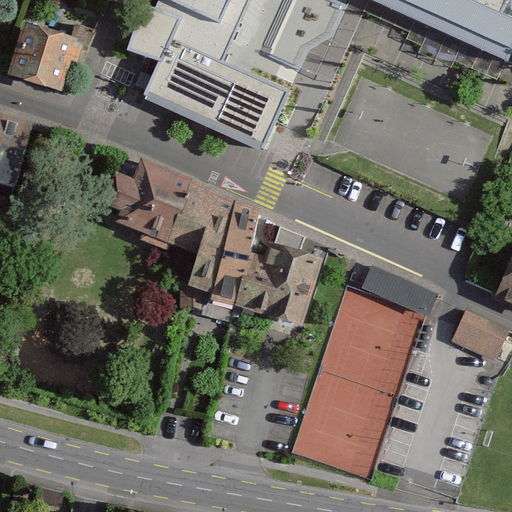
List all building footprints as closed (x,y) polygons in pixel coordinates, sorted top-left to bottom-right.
[(167,0),(161,16),(143,9),(130,52),(164,65),(150,98),(207,122),(267,147),(290,93),(229,67),(233,57),(257,0),(167,0)] [(299,0),(276,57),(300,68),(321,76),(351,3),(344,0),(299,0)] [(373,0),(372,4),(511,65),(511,61),(511,23),(505,20),(511,5),(511,4),(502,0),(373,0)] [(78,41),(27,24),(10,74),(61,91),(78,41)] [(31,126),(0,119),(0,179),(18,184),(31,126)] [(122,227),(172,245),(194,184),(143,166),(138,182),(118,175),(107,205),(118,209),(127,213),(122,227)] [(260,211),(194,184),(172,245),(201,255),(207,238),(244,252),(260,211)] [(269,261),(244,252),(207,238),(201,255),(189,287),(252,309),(269,261)] [(269,261),(252,309),(305,328),(327,265),(274,246),(269,261)] [(438,292),(372,266),(362,289),(428,315),(438,292)] [(511,269),(498,300),(511,306),(511,269)] [(510,329),(467,310),(453,340),(496,359),(510,329)]
